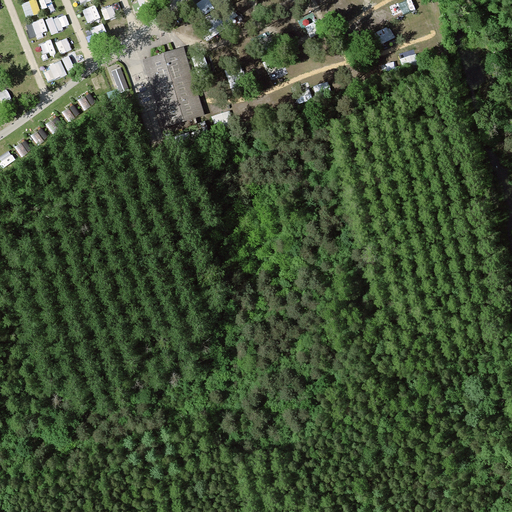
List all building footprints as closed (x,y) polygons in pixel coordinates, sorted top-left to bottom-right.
[(27,14),(41,10),(38,0),(26,0),(23,1),(27,14)] [(208,12),(215,8),(209,0),(207,0),(202,3),(208,12)] [(337,0),(336,1),(344,13),(354,7),(349,0),(337,0)] [(403,10),(412,7),(410,0),(406,0),(401,2),(403,10)] [(106,18),(117,16),(115,5),(104,7),(106,18)] [(53,31),(63,26),(58,14),(47,19),(53,31)] [(44,17),(33,22),(37,34),(49,29),(44,17)] [(104,22),(93,26),(99,40),(109,36),(104,22)] [(74,32),(56,41),(61,52),(80,44),(74,32)] [(41,42),(44,53),(56,50),(53,38),(41,42)] [(183,48),(143,61),(154,96),(164,128),(204,115),(194,85),(183,48)] [(417,54),(402,58),(403,64),(418,61),(417,54)] [(56,78),(67,72),(61,58),(49,63),(56,78)] [(121,68),(111,72),(120,95),(129,91),(121,68)] [(103,71),(92,76),(98,90),(109,85),(103,71)] [(14,84),(0,89),(0,100),(18,93),(14,84)] [(77,101),(84,111),(95,104),(89,94),(77,101)] [(79,117),(72,106),(61,113),(69,123),(79,117)] [(64,129),(56,118),(45,125),(53,136),(64,129)] [(49,139),(41,128),(31,136),(38,146),(49,139)] [(33,148),(26,139),(15,147),(21,157),(33,148)]
